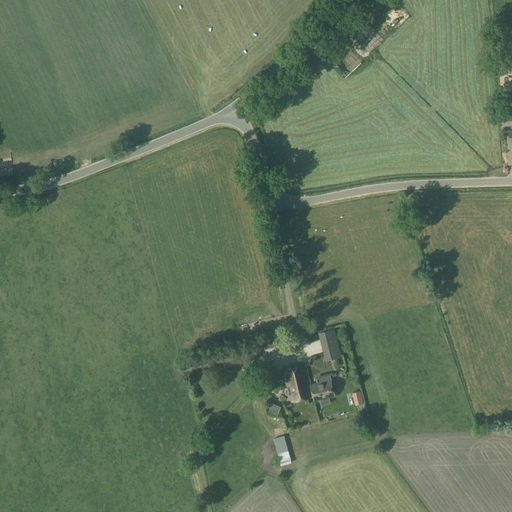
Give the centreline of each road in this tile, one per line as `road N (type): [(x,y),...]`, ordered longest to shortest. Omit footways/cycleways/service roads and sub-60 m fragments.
road 1 (unclassified): [(511,184),(292,199),(268,185),(236,110)]
road 2 (unclassified): [(0,189),(51,187),(236,110)]
road 3 (unknown): [(268,185),(294,332),(290,349),(273,360)]
road 4 (unclassified): [(236,110),(339,0)]
